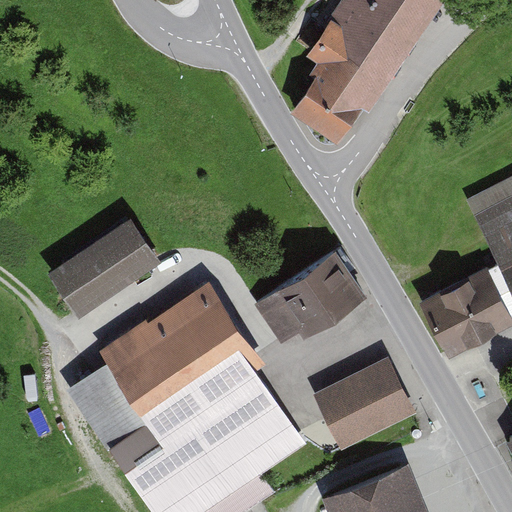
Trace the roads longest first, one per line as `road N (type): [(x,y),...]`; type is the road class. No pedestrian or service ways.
road 1 (track): [(129,511),(64,433),(53,385),(64,343),(105,314),(193,266),(210,266),(260,340),(309,366),(407,323)]
road 2 (tertiary): [(227,43),(307,166),(330,185),(511,509)]
road 3 (track): [(330,185),(442,48),(497,0)]
road 4 (track): [(300,511),(323,484),(467,431)]
